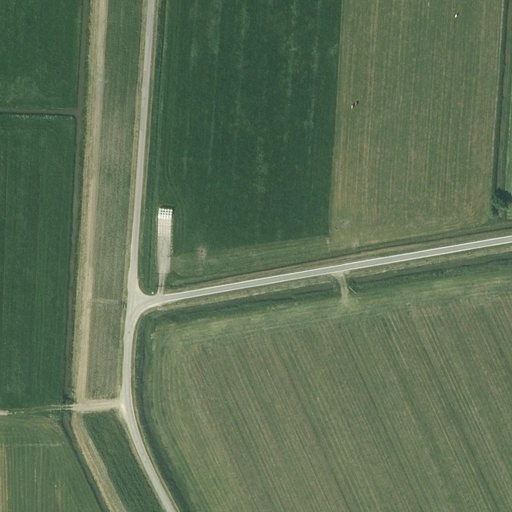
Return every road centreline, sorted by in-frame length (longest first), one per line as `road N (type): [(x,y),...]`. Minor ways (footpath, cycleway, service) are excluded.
road 1 (unclassified): [(511,240),(132,306)]
road 2 (unclassified): [(132,306),(151,0)]
road 3 (unclassified): [(171,511),(127,407),(132,306)]
